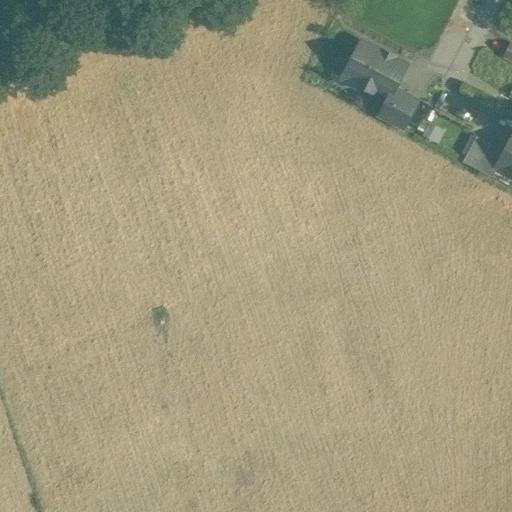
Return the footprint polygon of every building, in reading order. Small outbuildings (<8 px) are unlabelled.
[(407,63),(363,40),(346,72),(342,80),(356,87),(359,83),(373,91),(375,87),(389,95),(390,95),(395,86),(407,63)] [(511,42),(510,42),(503,55),(511,60),(511,42)] [(419,98),(395,86),(390,95),(389,95),(378,116),(403,129),(419,98)] [(511,134),(504,150),(496,164),(498,165),(511,172),(511,134)] [(504,150),(476,135),(463,160),(492,176),(498,165),(496,164),(504,150)]
